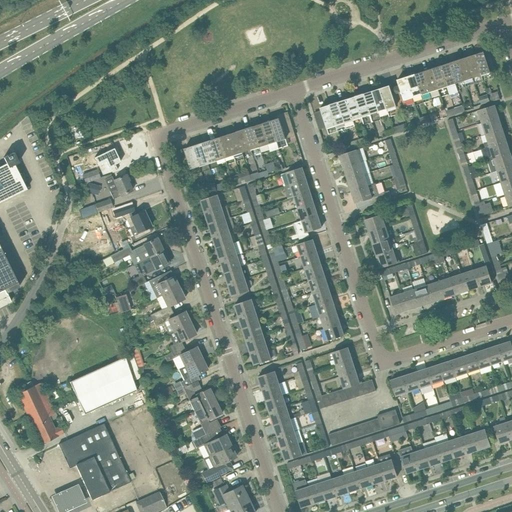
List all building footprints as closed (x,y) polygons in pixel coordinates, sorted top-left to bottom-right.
[(490,72),(483,51),(474,54),(481,75),(490,72)] [(474,54),(466,57),(473,78),(474,83),(483,80),(481,75),(474,54)] [(473,78),(466,57),(457,60),(464,81),(473,78)] [(457,60),(449,63),(455,84),(457,89),(466,86),(464,81),(457,60)] [(455,84),(449,63),(440,65),(447,86),(449,94),(458,91),(457,89),(455,84)] [(447,86),(440,65),(432,68),(438,89),(447,86)] [(430,92),(431,97),(440,94),(438,89),(432,68),(423,71),(430,92)] [(423,71),(414,74),(421,95),(423,100),(431,97),(430,92),(423,71)] [(421,95),(414,74),(405,77),(414,103),(423,100),(421,95)] [(401,107),(414,103),(405,77),(397,79),(399,85),(394,87),(401,107)] [(390,88),(389,85),(380,88),(390,117),(401,113),(399,108),(401,107),(394,87),(390,88)] [(380,88),(372,91),(381,120),(390,117),(380,88)] [(381,120),(372,91),(363,94),(372,123),(381,120)] [(372,123),(363,94),(354,96),(363,124),(364,126),(372,123)] [(490,103),(487,95),(479,98),(481,106),(490,103)] [(354,96),(346,99),(355,126),(363,124),(354,96)] [(355,126),(346,99),(337,102),(344,123),(346,129),(355,126)] [(344,123),(337,102),(329,105),(336,126),(344,123)] [(329,105),(320,107),(327,128),(336,126),(329,105)] [(494,105),(489,107),(478,110),(482,122),(498,117),(494,105)] [(439,119),(436,113),(430,115),(432,121),(439,119)] [(279,118),(270,121),(277,142),(295,135),(288,115),(279,118)] [(428,115),(420,118),(422,124),(430,122),(428,115)] [(502,129),(498,117),(482,122),(486,134),(502,129)] [(451,130),(456,128),(453,118),(447,120),(451,130)] [(277,142),(270,121),(261,123),(270,152),(279,149),(277,142)] [(260,147),(262,155),(270,152),(261,123),(253,126),(260,147)] [(395,133),(401,131),(399,125),(393,127),(393,128),(395,133)] [(260,147),(253,126),(244,129),(251,150),(260,147)] [(251,150),(244,129),(236,132),(243,153),(251,150)] [(502,129),(486,134),(488,141),(484,143),(485,148),(489,146),(506,141),(502,129)] [(243,153),(236,132),(227,134),(234,155),(243,153)] [(455,144),(460,143),(457,133),(452,135),(455,144)] [(227,134),(218,137),(228,166),(237,163),(234,155),(227,134)] [(228,166),(218,137),(210,140),(219,169),(228,166)] [(390,138),(390,139),(385,140),(388,150),(394,148),(390,138)] [(211,171),(219,169),(210,140),(202,143),(208,164),(211,171)] [(489,160),(510,153),(506,141),(489,146),(485,148),(481,149),(485,161),(487,161),(489,160)] [(208,164),(202,143),(193,146),(199,167),(208,164)] [(460,143),(455,144),(458,154),(464,152),(460,143)] [(193,146),(184,148),(191,169),(199,167),(193,146)] [(114,148),(102,154),(105,161),(98,165),(101,171),(108,167),(111,166),(120,162),(117,155),(120,154),(117,148),(114,149),(114,148)] [(344,167),(360,162),(356,150),(340,155),(344,167)] [(10,153),(7,155),(3,157),(6,163),(0,166),(0,306),(11,301),(8,295),(9,295),(7,292),(19,286),(0,247),(0,202),(26,189),(14,165),(18,162),(13,152),(10,154),(10,153)] [(79,153),(67,157),(70,166),(82,162),(79,153)] [(393,164),(398,163),(395,153),(390,155),(393,164)] [(511,165),(511,159),(510,153),(489,160),(487,161),(491,173),(497,170),(508,167),(511,165)] [(463,168),(468,167),(465,157),(460,159),(463,168)] [(364,174),(360,162),(344,167),(347,179),(364,174)] [(398,163),(393,164),(396,174),(401,173),(398,163)] [(511,179),(511,165),(497,170),(501,183),(511,179)] [(302,167),(297,169),(279,174),(283,187),(306,179),(302,167)] [(468,167),(463,168),(466,178),(471,176),(468,167)] [(97,170),(92,171),(83,175),(85,182),(99,177),(97,170)] [(250,174),(249,171),(240,173),(243,183),(252,180),(250,174)] [(258,172),(250,174),(252,180),(260,177),(258,173),(258,172)] [(234,186),(243,183),(240,173),(231,176),(234,186)] [(110,191),(113,199),(120,195),(132,190),(128,181),(129,181),(126,174),(113,180),(117,188),(110,191)] [(368,186),(364,174),(347,179),(351,191),(368,186)] [(231,176),(226,178),(227,181),(223,182),(226,189),(234,186),(231,176)] [(406,187),(403,177),(398,179),(401,189),(406,187)] [(283,187),(284,187),(287,199),(294,196),(309,191),(306,179),(283,187)] [(511,192),(511,179),(501,183),(505,195),(511,192)] [(471,192),(476,191),(473,181),(468,183),(471,192)] [(223,182),(215,185),(218,191),(226,189),(223,182)] [(215,183),(206,186),(208,194),(218,191),(215,185),(215,183)] [(251,197),(256,195),(252,183),(247,185),(251,197)] [(355,203),(366,200),(368,206),(392,198),(389,190),(379,193),(376,183),(368,186),(351,191),(355,203)] [(90,185),(89,193),(97,194),(98,186),(90,185)] [(242,200),(248,198),(244,186),(238,188),(242,200)] [(313,203),(309,191),(294,196),(298,209),(313,203)] [(476,191),(471,192),(474,202),(479,200),(476,191)] [(221,207),(217,195),(201,200),(205,212),(221,207)] [(255,209),(260,207),(256,195),(251,197),(255,209)] [(246,212),(252,210),(248,198),(242,200),(246,212)] [(109,199),(104,201),(95,204),(97,212),(107,209),(112,207),(109,199)] [(115,217),(133,212),(130,203),(112,209),(115,217)] [(317,216),(313,203),(298,209),(302,221),(313,217),(317,216)] [(94,204),(80,208),(82,216),(97,212),(94,204)] [(415,214),(412,204),(406,206),(410,216),(415,214)] [(479,217),(484,215),(481,205),(475,207),(479,217)] [(224,219),(221,207),(205,212),(208,224),(224,219)] [(259,221),(264,220),(260,207),(255,209),(259,221)] [(278,208),(267,211),(268,216),(280,213),(278,208)] [(250,224),(256,222),(252,210),(246,212),(250,224)] [(436,226),(432,210),(427,211),(431,227),(436,226)] [(103,229),(114,226),(110,211),(99,215),(103,229)] [(129,218),(133,225),(126,229),(129,236),(151,226),(144,211),(129,218)] [(369,232),(385,226),(381,214),(365,219),(369,232)] [(317,216),(313,217),(302,221),(306,233),(321,228),(317,216)] [(228,231),(224,219),(208,224),(212,236),(228,231)] [(414,230),(420,229),(416,219),(411,221),(414,230)] [(262,233),(268,232),(264,220),(259,221),(262,233)] [(254,236),(260,234),(256,222),(250,224),(254,236)] [(389,238),(385,226),(369,232),(373,244),(389,238)] [(414,230),(408,232),(411,241),(417,239),(417,240),(423,238),(420,229),(414,230)] [(487,241),(492,240),(489,230),(483,231),(487,241)] [(101,234),(91,231),(85,247),(95,250),(98,251),(102,242),(109,245),(112,239),(103,235),(101,234)] [(232,243),(228,231),(212,236),(216,248),(232,243)] [(268,232),(262,233),(266,245),(271,244),(268,232)] [(258,248),(263,246),(260,234),(254,236),(258,248)] [(133,249),(136,256),(138,255),(141,261),(150,257),(162,251),(156,238),(144,244),(133,249)] [(393,250),(389,238),(373,244),(376,256),(393,250)] [(316,251),(312,239),(297,244),(301,256),(316,251)] [(478,239),(468,243),(470,248),(479,245),(480,245),(478,239)] [(236,255),(232,243),(216,248),(220,260),(236,255)] [(427,253),(424,243),(419,245),(422,254),(427,253)] [(480,245),(479,245),(486,266),(487,266),(491,265),(484,243),(480,245)] [(455,253),(465,249),(463,244),(454,247),(455,253)] [(491,256),(497,254),(493,244),(488,246),(491,256)] [(262,260),(267,258),(263,246),(258,248),(262,260)] [(455,253),(454,247),(444,250),(446,256),(455,253)] [(376,256),(380,268),(397,263),(393,250),(376,256)] [(142,268),(145,274),(156,269),(169,263),(162,251),(150,257),(153,263),(142,268)] [(320,263),(316,251),(301,256),(305,268),(320,263)] [(104,259),(107,266),(121,259),(118,252),(104,259)] [(273,265),(278,264),(274,252),(269,253),(273,265)] [(431,260),(441,257),(439,252),(430,255),(431,260)] [(497,254),(491,256),(494,265),(500,264),(497,254)] [(240,267),(236,255),(220,260),(224,272),(240,267)] [(430,255),(428,256),(420,258),(422,264),(431,260),(430,255)] [(266,272),(271,270),(267,258),(262,260),(266,272)] [(407,268),(417,265),(415,260),(406,263),(407,268)] [(324,275),(320,263),(305,268),(309,280),(324,275)] [(407,268),(406,263),(396,266),(398,271),(407,268)] [(282,276),(282,275),(278,264),(273,265),(277,277),(282,276)] [(487,266),(486,266),(474,270),(480,286),(492,282),(487,266)] [(496,270),(499,280),(509,276),(506,266),(501,268),(496,270)] [(244,279),(240,267),(224,272),(228,284),(244,279)] [(391,268),(381,271),(384,279),(391,277),(390,274),(393,273),(391,268)] [(271,287),(276,285),(271,270),(266,272),(271,287)] [(480,286),(474,270),(462,274),(468,290),(480,286)] [(133,287),(145,282),(142,274),(129,280),(133,287)] [(468,290),(462,274),(450,278),(456,294),(468,290)] [(163,281),(160,275),(148,281),(156,298),(179,287),(173,276),(163,281)] [(328,287),(324,275),(309,280),(313,292),(328,287)] [(286,288),(285,285),(282,276),(277,277),(281,289),(286,288)] [(456,294),(450,278),(438,281),(444,298),(456,294)] [(244,279),(228,284),(232,296),(248,291),(244,279)] [(444,298),(438,281),(426,285),(432,302),(444,298)] [(432,302),(426,285),(414,289),(420,306),(432,302)] [(107,286),(102,288),(107,299),(116,295),(114,292),(110,293),(107,286)] [(156,298),(162,309),(157,311),(149,315),(152,321),(172,311),(170,306),(184,299),(179,287),(156,298)] [(332,299),(328,287),(313,292),(317,304),(332,299)] [(276,304),(282,302),(277,288),(271,290),(276,304)] [(285,301),(290,300),(286,288),(281,289),(285,301)] [(420,306),(414,289),(402,293),(408,310),(420,306)] [(408,310),(402,293),(390,297),(395,314),(408,310)] [(120,313),(131,309),(126,294),(115,297),(120,313)] [(238,316),(255,311),(251,299),(235,304),(238,316)] [(336,311),(332,299),(317,304),(321,316),(336,311)] [(288,314),(294,312),(290,300),(285,301),(288,314)] [(280,316),(286,315),(282,302),(276,304),(280,316)] [(172,311),(152,321),(155,326),(162,322),(168,333),(190,323),(185,311),(175,316),(172,311)] [(259,323),(255,311),(238,316),(242,329),(259,323)] [(340,324),(336,311),(321,316),(324,329),(340,324)] [(292,326),(298,324),(294,312),(288,314),(292,326)] [(274,318),(278,330),(284,328),(290,327),(286,315),(280,316),(274,318)] [(190,323),(168,333),(173,344),(168,347),(171,352),(183,346),(181,341),(196,334),(190,323)] [(263,335),(259,323),(242,329),(246,341),(263,335)] [(296,338),(301,336),(298,324),(292,326),(296,338)] [(340,324),(324,329),(328,341),(344,336),(340,324)] [(293,339),(290,327),(284,328),(288,341),(293,339)] [(267,347),(263,335),(246,341),(250,353),(267,347)] [(301,336),(296,338),(300,350),(305,348),(301,336)] [(293,339),(288,341),(292,352),(297,351),(293,339)] [(511,357),(511,345),(511,341),(499,345),(504,360),(511,357)] [(504,360),(499,345),(487,349),(492,364),(504,360)] [(171,352),(164,356),(166,361),(174,357),(179,369),(202,358),(196,346),(186,351),(183,346),(171,352)] [(250,353),(254,365),(271,359),(267,347),(250,353)] [(351,359),(347,347),(332,352),(336,364),(351,359)] [(143,366),(138,349),(132,350),(137,369),(143,366)] [(492,364),(487,349),(475,353),(480,368),(492,364)] [(480,368),(475,353),(462,357),(467,372),(480,368)] [(84,414),(135,391),(124,357),(69,382),(84,414)] [(467,372),(462,357),(450,361),(455,376),(467,372)] [(202,358),(179,369),(184,380),(180,382),(182,387),(197,380),(199,379),(197,374),(207,369),(202,358)] [(312,360),(310,361),(309,359),(304,361),(308,373),(314,372),(312,367),(315,366),(312,360)] [(355,371),(351,359),(336,364),(340,376),(355,371)] [(455,376),(450,361),(438,365),(443,380),(455,376)] [(299,374),(304,372),(301,362),(296,364),(299,374)] [(443,380),(438,365),(426,369),(431,384),(443,380)] [(431,384),(426,369),(414,373),(419,388),(431,384)] [(262,388),(278,383),(274,371),(258,376),(262,388)] [(359,383),(355,371),(340,376),(344,388),(350,386),(355,384),(359,383)] [(312,385),(318,384),(314,372),(308,373),(312,385)] [(419,388),(414,373),(402,376),(407,392),(419,388)] [(390,380),(391,384),(395,396),(407,392),(402,376),(390,380)] [(304,388),(309,386),(306,377),(301,379),(304,388)] [(370,392),(376,391),(372,379),(366,381),(370,392)] [(194,392),(201,388),(197,380),(182,387),(185,393),(194,411),(216,401),(209,388),(195,395),(194,392)] [(365,394),(370,392),(366,381),(361,383),(365,394)] [(41,382),(17,393),(29,418),(41,444),(50,440),(58,436),(64,433),(60,426),(54,428),(49,416),(56,413),(53,407),(52,405),(50,406),(48,400),(49,399),(45,391),(41,382)] [(500,391),(511,387),(511,386),(511,382),(499,386),(500,391)] [(282,395),(278,383),(262,388),(266,400),(282,395)] [(361,383),(359,383),(355,384),(359,396),(365,394),(361,383)] [(316,397),(321,395),(318,384),(312,385),(316,397)] [(353,398),(359,396),(355,384),(350,386),(353,398)] [(309,386),(304,388),(307,398),(312,396),(309,386)] [(348,400),(353,398),(350,386),(344,388),(348,400)] [(488,395),(500,391),(499,386),(487,390),(488,395)] [(161,390),(164,396),(171,393),(169,387),(161,390)] [(344,388),(339,390),(342,401),(348,400),(344,388)] [(337,403),(342,401),(339,390),(333,392),(337,403)] [(476,399),(488,395),(487,390),(474,394),(476,399)] [(499,400),(511,396),(509,391),(497,395),(499,400)] [(331,405),(337,403),(333,392),(328,394),(331,405)] [(326,407),(331,405),(328,394),(322,396),(326,407)] [(464,403),(476,399),(474,394),(462,397),(464,403)] [(286,407),(282,395),(266,400),(270,412),(286,407)] [(321,395),(316,397),(320,409),(326,407),(322,396),(321,395)] [(484,405),(499,400),(497,395),(482,400),(484,405)] [(452,407),(464,403),(462,397),(450,401),(452,407)] [(317,410),(317,409),(314,400),(309,402),(312,412),(317,410)] [(210,403),(194,411),(201,427),(202,428),(205,434),(211,432),(219,428),(220,427),(216,420),(209,423),(208,420),(222,413),(216,401),(210,403)] [(440,411),(452,407),(450,401),(438,405),(440,411)] [(466,411),(481,406),(479,401),(464,406),(466,411)] [(428,415),(440,411),(438,405),(426,409),(428,415)] [(465,411),(466,411),(464,406),(452,410),(454,415),(455,414),(456,417),(466,414),(465,411)] [(290,419),(286,407),(270,412),(274,425),(290,419)] [(395,409),(377,415),(378,418),(382,429),(400,423),(395,409)] [(416,418),(428,415),(426,409),(414,413),(416,418)] [(317,410),(312,412),(315,422),(321,420),(317,410)] [(442,419),(454,415),(452,410),(440,413),(442,419)] [(416,418),(414,413),(402,417),(403,423),(416,418)] [(430,423),(442,419),(440,413),(428,417),(430,423)] [(418,427),(430,423),(428,417),(416,421),(418,427)] [(382,429),(378,418),(373,420),(376,431),(382,429)] [(294,431),(290,419),(274,425),(278,437),(294,431)] [(371,433),(376,431),(373,420),(367,422),(371,433)] [(406,431),(418,427),(416,421),(404,425),(406,431)] [(365,435),(371,433),(367,422),(362,423),(365,435)] [(130,482),(104,423),(58,444),(69,468),(76,465),(91,499),(130,482)] [(360,436),(365,435),(362,423),(356,425),(360,436)] [(511,439),(506,423),(494,426),(499,443),(511,439)] [(325,434),(322,425),(317,426),(320,436),(325,434)] [(354,438),(360,436),(356,425),(351,427),(354,438)] [(406,431),(404,425),(391,429),(393,435),(406,431)] [(349,440),(354,438),(351,427),(345,429),(349,440)] [(343,442),(349,440),(345,429),(339,431),(343,442)] [(491,446),(485,429),(473,433),(478,450),(491,446)] [(298,443),(294,431),(278,437),(281,449),(298,443)] [(338,444),(343,442),(339,431),(334,432),(338,444)] [(195,439),(192,441),(195,446),(196,448),(198,447),(203,444),(209,456),(213,454),(226,448),(231,446),(229,443),(231,442),(231,441),(229,436),(228,436),(226,436),(225,434),(223,435),(220,437),(214,439),(211,432),(205,434),(195,439)] [(332,445),(338,444),(334,432),(328,434),(332,444),(332,445)] [(373,441),(384,438),(383,432),(371,436),(373,441)] [(478,450),(473,433),(461,437),(466,454),(478,450)] [(361,445),(373,441),(371,436),(359,440),(361,445)] [(323,448),(329,446),(325,437),(320,439),(323,448)] [(466,454),(461,437),(449,441),(454,458),(466,454)] [(349,449),(361,445),(359,440),(347,444),(349,449)] [(454,458),(449,441),(437,445),(442,461),(454,458)] [(281,449),(285,461),(302,455),(298,443),(281,449)] [(336,453),(349,449),(347,444),(335,448),(336,453)] [(442,461),(437,445),(425,449),(430,465),(442,461)] [(208,471),(201,474),(205,481),(205,482),(219,476),(218,475),(220,474),(229,470),(225,462),(229,460),(236,457),(235,455),(236,454),(237,452),(234,448),(233,447),(232,448),(231,446),(226,448),(213,454),(209,456),(211,461),(214,466),(215,468),(208,471)] [(324,457),(336,453),(335,448),(323,452),(324,457)] [(413,453),(412,453),(411,448),(399,452),(406,473),(418,469),(413,453)] [(430,465),(425,449),(413,453),(418,469),(430,465)] [(312,461),(324,457),(323,452),(311,456),(312,461)] [(378,458),(379,464),(380,464),(385,480),(397,476),(392,460),(391,460),(389,454),(378,458)] [(300,465),(312,461),(311,456),(299,460),(300,465)] [(296,460),(287,464),(288,469),(298,466),(296,460)] [(380,464),(379,464),(368,467),(373,484),(385,480),(380,464)] [(373,484),(368,467),(356,471),(361,488),(373,484)] [(361,488),(356,471),(344,475),(349,492),(361,488)] [(349,492),(344,475),(332,479),(337,496),(349,492)] [(220,478),(208,484),(210,489),(222,483),(220,478)] [(337,496),(332,479),(320,483),(325,500),(337,496)] [(77,482),(51,493),(58,511),(61,511),(85,502),(77,482)] [(325,500),(320,483),(307,487),(313,504),(325,500)] [(226,485),(213,491),(220,505),(225,502),(228,509),(248,499),(241,485),(229,491),(226,485)] [(307,487),(305,488),(295,491),(301,507),(313,504),(307,487)] [(145,498),(136,502),(140,511),(154,511),(166,507),(159,492),(145,498)] [(228,510),(223,511),(253,511),(248,499),(243,502),(228,509),(228,510)]
